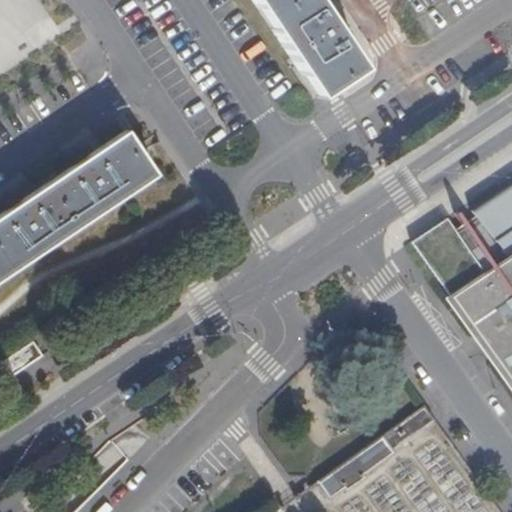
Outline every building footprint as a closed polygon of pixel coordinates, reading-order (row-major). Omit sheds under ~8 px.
[(248,0),(316,101),(359,71),(334,32),(329,25),(325,19),(312,0),(248,0)] [(330,16),(325,19),(329,25),(334,32),(338,28),(330,16)] [(0,217),(0,257),(11,273),(37,256),(152,180),(123,136),(84,162),(80,165),(72,170),(17,206),(12,210),(6,214),(0,217)] [(69,165),(72,170),(80,165),(84,162),(81,157),(69,165)] [(446,224),(410,248),(476,341),(511,392),(511,187),(469,216),(474,223),(454,236),(446,224)] [(2,209),(6,214),(12,210),(17,206),(14,201),(2,209)] [(0,280),(11,273),(0,257),(0,280)] [(20,350),(0,361),(0,369),(3,375),(27,361),(20,350)] [(433,425),(421,409),(314,486),(323,501),(327,503),(342,492),(345,495),(363,482),(361,478),(391,458),(391,455),(433,425)]
